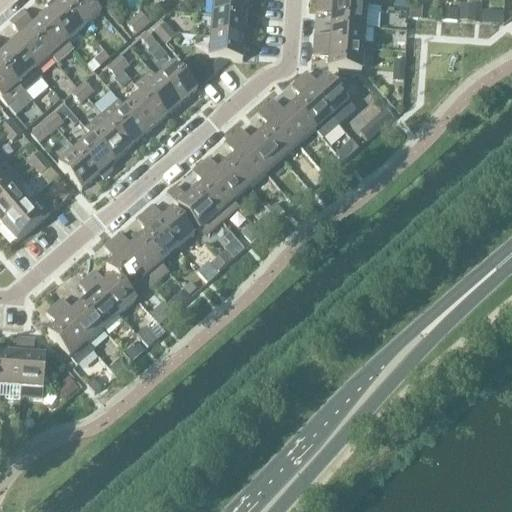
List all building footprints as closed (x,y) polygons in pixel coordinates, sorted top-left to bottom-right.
[(86,0),(65,0),(60,5),(83,31),(100,16),(86,0)] [(213,0),(212,17),(245,20),(246,10),(251,10),(252,0),(213,0)] [(316,0),(316,5),(365,9),(375,9),(376,0),(316,0)] [(50,14),(44,19),(66,45),(83,31),(60,5),(57,1),(50,7),(49,6),(46,10),(50,14)] [(109,6),(107,11),(110,15),(116,14),(117,9),(114,5),(109,6)] [(332,17),(331,28),(364,30),(365,9),(316,5),(316,16),(332,17)] [(461,5),(459,22),(473,23),(474,6),(461,5)] [(409,7),(408,20),(421,21),(422,8),(409,7)] [(442,10),(441,23),(456,24),(457,11),(442,10)] [(482,13),(482,26),(502,26),(502,13),(482,13)] [(23,14),(16,20),(24,29),(31,23),(23,14)] [(139,16),(133,22),(141,31),(148,25),(139,16)] [(212,17),(210,39),(249,42),(250,31),(244,30),(245,20),(212,17)] [(28,33),(50,59),(58,68),(74,54),(66,45),(44,19),(28,33)] [(24,29),(16,20),(9,26),(17,35),(24,29)] [(141,31),(133,22),(126,28),(135,37),(141,31)] [(154,34),(160,41),(169,33),(163,26),(154,34)] [(314,37),(313,48),(362,52),(364,30),(331,28),(330,39),(314,37)] [(28,33),(11,48),(34,73),(50,59),(28,33)] [(169,33),(160,41),(166,48),(175,40),(169,33)] [(140,42),(148,51),(155,45),(147,36),(140,42)] [(249,42),(210,39),(208,62),(212,62),(228,63),(241,64),(242,53),(248,53),(249,42)] [(11,48),(0,57),(0,67),(25,97),(41,82),(34,73),(11,48)] [(362,52),(313,48),(312,59),(328,60),(328,72),(361,74),(362,52)] [(93,75),(109,61),(103,53),(86,68),(93,75)] [(120,59),(113,65),(121,75),(128,69),(120,59)] [(395,60),(393,82),(402,83),(404,61),(395,60)] [(212,62),(207,66),(215,75),(228,63),(212,62)] [(121,75),(113,65),(106,71),(115,80),(121,75)] [(25,97),(0,67),(0,102),(8,111),(25,97)] [(174,67),(157,82),(179,108),(196,93),(174,67)] [(298,82),(330,120),(338,129),(356,113),(326,80),(317,88),(306,75),(298,82)] [(135,90),(140,96),(163,122),(179,108),(157,82),(151,76),(135,90)] [(298,82),(290,90),(300,102),(292,109),(314,134),(322,143),(338,129),(330,120),(298,82)] [(84,85),(78,91),(86,101),(93,95),(84,85)] [(86,101),(78,91),(71,97),(79,106),(86,101)] [(53,96),(47,101),(53,107),(58,102),(53,96)] [(140,96),(124,111),(146,136),(163,122),(140,96)] [(273,104),(265,111),(298,148),(314,134),(292,109),(284,116),(273,104)] [(110,112),(102,119),(129,151),(146,136),(124,111),(118,105),(110,112)] [(268,130),(259,137),(281,162),(298,148),(265,111),(257,118),(268,130)] [(386,114),(360,137),(367,144),(393,121),(386,114)] [(54,116),(48,122),(56,132),(62,126),(54,116)] [(86,133),(91,139),(113,165),(129,151),(102,119),(86,133)] [(56,132),(48,122),(41,128),(49,137),(56,132)] [(0,130),(0,131),(5,138),(15,130),(9,123),(0,130)] [(15,130),(5,138),(11,144),(21,136),(15,130)] [(240,132),(233,139),(265,176),(281,162),(259,137),(251,144),(240,132)] [(91,139),(75,153),(86,167),(97,179),(101,184),(111,175),(111,171),(109,168),(113,165),(91,139)] [(235,158),(227,165),(248,190),(265,176),(233,139),(224,146),(235,158)] [(342,166),(347,161),(340,152),(334,157),(342,166)] [(97,179),(75,153),(57,168),(80,194),(97,179)] [(28,164),(34,171),(43,163),(38,156),(28,164)] [(208,160),(200,167),(232,205),(248,190),(227,165),(218,173),(208,160)] [(43,163),(34,171),(40,178),(49,169),(43,163)] [(330,164),(321,173),(326,179),(336,171),(330,164)] [(202,187),(194,194),(222,226),(239,212),(232,205),(200,167),(192,175),(202,187)] [(0,200),(12,190),(18,185),(4,168),(0,171),(0,200)] [(319,173),(308,182),(313,188),(324,179),(319,173)] [(222,226),(194,194),(186,201),(175,189),(166,197),(205,241),(222,226)] [(0,200),(0,227),(1,228),(26,206),(12,190),(0,200)] [(57,198),(63,204),(73,196),(67,190),(57,198)] [(26,206),(1,228),(16,246),(48,218),(33,201),(26,206)] [(276,205),(267,212),(272,218),(276,223),(285,215),(276,205)] [(153,208),(144,215),(177,253),(194,238),(172,213),(163,221),(153,208)] [(269,229),(276,223),(272,218),(267,212),(260,218),(269,229)] [(147,235),(138,242),(160,267),(177,253),(144,215),(136,223),(147,235)] [(253,229),(244,237),(250,245),(260,237),(253,229)] [(120,237),(112,244),(151,289),(168,275),(160,267),(138,242),(130,249),(120,237)] [(236,243),(226,251),(234,260),(242,252),(244,251),(236,243)] [(105,271),(112,279),(113,279),(127,295),(128,295),(135,303),(151,289),(112,244),(103,251),(114,263),(105,271)] [(226,251),(217,260),(224,268),(234,260),(226,251)] [(217,260),(210,266),(216,274),(224,268),(217,260)] [(94,274),(86,281),(118,318),(135,303),(128,295),(127,295),(113,279),(112,279),(105,286),(94,274)] [(88,300),(80,307),(102,332),(118,318),(86,281),(78,288),(88,300)] [(183,290),(189,298),(197,291),(191,283),(183,290)] [(181,291),(165,305),(168,308),(172,313),(188,299),(181,291)] [(61,302),(53,309),(86,346),(102,332),(80,307),(72,314),(61,302)] [(168,308),(158,316),(162,321),(172,313),(168,308)] [(86,346),(53,309),(45,316),(56,328),(47,336),(76,370),(93,356),(86,346)] [(136,339),(146,351),(147,351),(157,342),(146,329),(136,339)] [(0,366),(0,400),(19,402),(20,391),(24,342),(13,341),(12,357),(1,357),(0,366)] [(24,342),(20,391),(19,402),(19,403),(42,405),(45,360),(33,359),(34,343),(24,342)] [(137,343),(125,354),(133,363),(144,354),(144,353),(145,352),(137,343)] [(119,360),(109,369),(117,377),(127,369),(119,360)] [(68,379),(54,391),(64,402),(78,390),(68,379)] [(93,382),(86,388),(94,397),(101,391),(93,382)]
